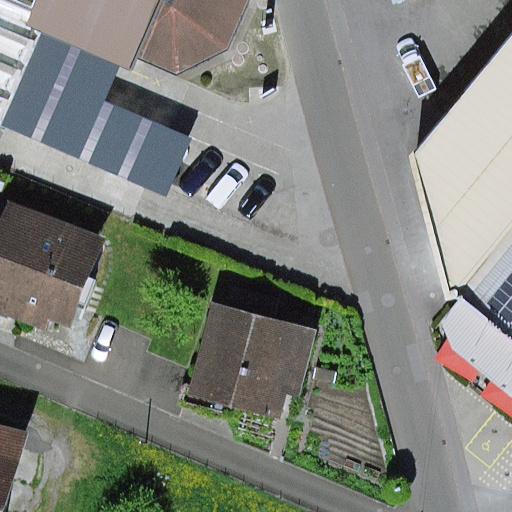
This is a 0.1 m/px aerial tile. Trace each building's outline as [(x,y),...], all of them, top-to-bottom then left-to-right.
[(0,0),(0,130),(234,231),(260,171),(23,70),(37,39),(30,36),(32,31),(135,76),(142,61),(178,76),(231,52),(253,0),(0,0)] [(511,21),(401,154),(448,309),(511,228),(511,21)] [(109,241),(12,203),(0,234),(0,312),(49,332),(53,321),(74,329),(109,241)] [(511,228),(448,309),(428,333),(440,360),(511,419),(511,228)] [(318,331),(215,304),(190,397),(282,421),(289,393),(301,396),(318,331)] [(337,371),(314,369),(313,382),(336,384),(337,371)] [(0,511),(12,511),(33,433),(0,424),(0,511)]
